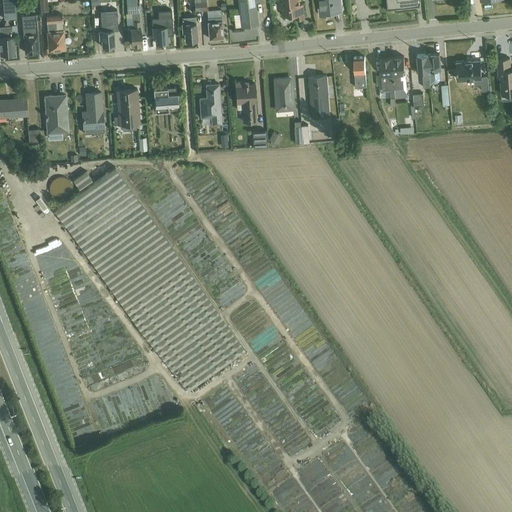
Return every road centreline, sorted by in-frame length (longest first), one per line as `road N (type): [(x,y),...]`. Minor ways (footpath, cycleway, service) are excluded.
road 1 (tertiary): [(0,74),(511,26)]
road 2 (trunk): [(71,511),(0,328)]
